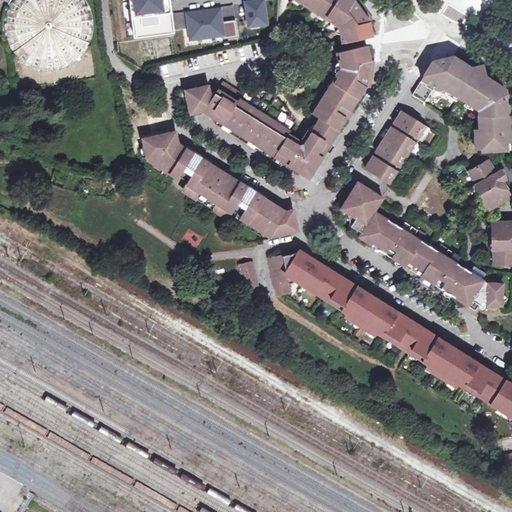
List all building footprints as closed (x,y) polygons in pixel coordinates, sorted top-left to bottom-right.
[(3,33),(7,47),(16,59),(28,68),(42,72),(57,71),(71,66),(82,56),(89,44),(92,29),(91,15),(84,1),(82,0),(12,0),(9,4),(3,18),(3,33)] [(165,0),(116,0),(121,33),(169,27),(165,0)] [(335,29),(338,44),(368,38),(366,23),(369,20),(353,0),(351,0),(350,2),(347,0),(290,0),(289,2),(295,7),(297,5),(335,29)] [(258,14),(258,3),(248,4),(248,15),(258,14)] [(313,108),(310,106),(307,111),(317,118),(335,130),(341,119),(345,121),(349,115),(346,112),(360,88),(364,89),(368,63),(365,62),(362,47),(333,52),(336,68),(313,108)] [(505,87),(483,74),(472,67),(453,55),(430,60),(411,92),(422,100),(432,85),(435,81),(438,83),(477,107),(477,128),(474,128),(475,147),(490,146),(490,149),(507,149),(507,146),(506,127),(505,87)] [(200,115),(211,122),(281,164),(291,171),(300,157),(314,165),(336,130),(335,130),(317,118),(309,132),(306,130),(297,131),(299,145),(296,145),(295,143),(286,138),(287,135),(236,103),(238,98),(218,86),(210,98),(207,99),(205,89),(183,94),(187,118),(200,115)] [(422,122),(400,108),(382,138),(364,168),(385,181),(422,122)] [(176,148),(173,132),(141,140),(146,163),(187,187),(183,194),(225,219),(229,212),(274,239),(290,235),(284,213),(176,148)] [(306,179),(314,165),(300,157),(291,171),(306,179)] [(469,170),(477,183),(480,181),(486,191),(483,192),(490,206),(511,194),(502,181),(505,179),(500,170),(495,173),(487,160),(469,170)] [(479,194),(483,192),(486,191),(480,181),(477,183),(474,185),(479,194)] [(427,281),(471,309),(475,304),(478,306),(477,308),(477,309),(478,310),(479,310),(480,311),(481,311),(482,311),(483,310),(484,309),(484,308),(484,306),(501,306),(502,283),(486,283),(483,281),(487,275),(473,267),(469,272),(457,265),(460,259),(439,245),(436,251),(421,242),(424,236),(404,223),(400,229),(387,221),(391,215),(376,206),(379,201),(360,189),(358,192),(352,188),(343,201),(349,226),(356,230),(357,238),(398,263),(402,258),(408,262),(407,264),(423,274),(424,272),(430,276),(427,281)] [(293,208),(286,210),(284,213),(290,235),(299,233),(293,208)] [(496,250),(493,250),(493,264),(511,264),(511,222),(494,223),(494,239),(496,239),(496,250)] [(295,285),(398,351),(399,350),(408,356),(407,356),(505,418),(507,427),(509,427),(511,440),(511,387),(303,255),(283,259),(282,257),(268,260),(277,300),(291,296),(289,286),(295,285)] [(247,306),(262,303),(252,264),(239,267),(247,306)] [(511,455),(500,458),(503,473),(511,470),(511,455)]
